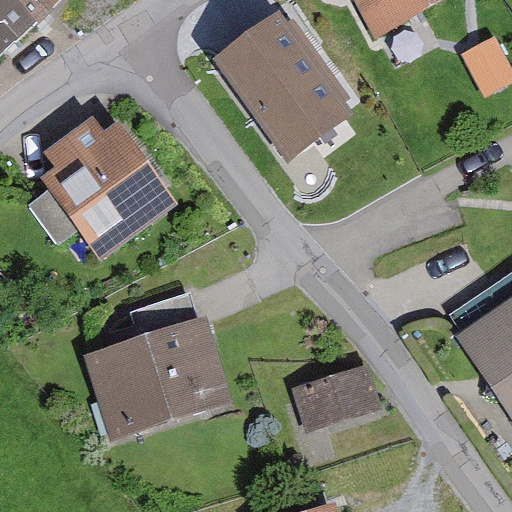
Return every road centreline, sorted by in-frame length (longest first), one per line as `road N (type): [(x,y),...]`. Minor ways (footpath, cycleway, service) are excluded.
road 1 (residential): [(129,35),(496,511)]
road 2 (unclassified): [(129,35),(0,124)]
